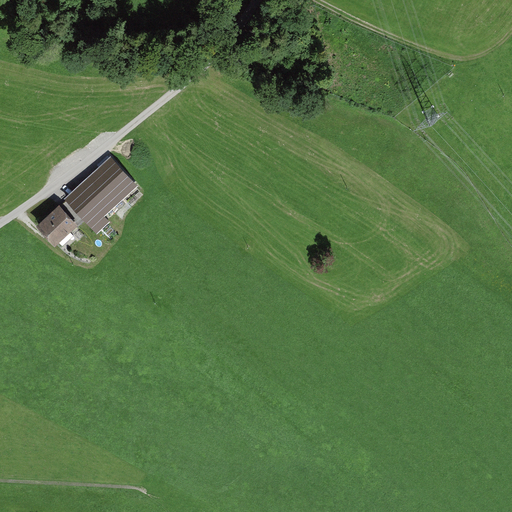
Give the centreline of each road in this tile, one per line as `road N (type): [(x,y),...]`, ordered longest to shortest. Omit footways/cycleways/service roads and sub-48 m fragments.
road 1 (track): [(0,224),(196,74),(255,0)]
road 2 (track): [(327,0),(449,57),(482,56),(511,30)]
